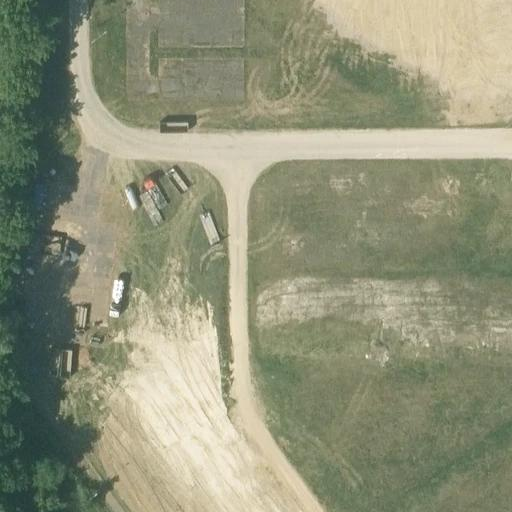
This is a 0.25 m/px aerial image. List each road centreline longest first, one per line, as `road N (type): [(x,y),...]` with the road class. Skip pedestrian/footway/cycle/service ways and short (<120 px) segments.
road 1 (unclassified): [(114,145),(511,148)]
road 2 (track): [(238,146),(252,414),(315,511)]
